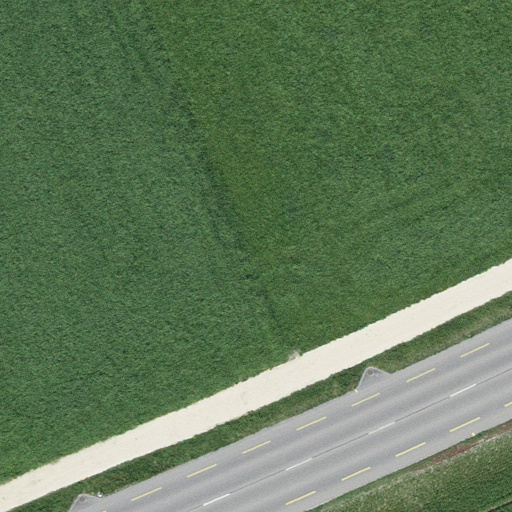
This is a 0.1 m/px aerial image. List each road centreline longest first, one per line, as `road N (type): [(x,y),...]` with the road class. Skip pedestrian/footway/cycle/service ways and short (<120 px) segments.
road 1 (track): [(0,506),(511,269)]
road 2 (primary): [(511,363),(177,511)]
